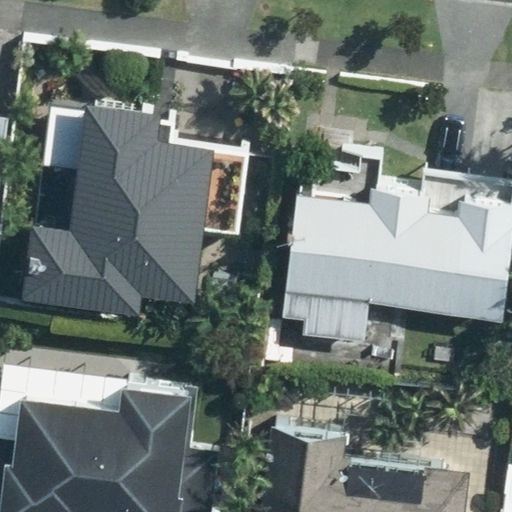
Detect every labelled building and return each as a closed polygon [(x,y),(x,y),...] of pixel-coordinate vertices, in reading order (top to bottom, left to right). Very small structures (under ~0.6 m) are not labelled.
[(97,200),(55,195),(47,269),(165,284),(168,261),(217,267),(234,115),(182,109),(185,81),(112,73),(97,200)] [(452,168),(392,162),(390,179),(314,171),(304,270),(476,288),(486,189),(451,185),(452,168)] [(0,506),(47,511),(48,499),(161,511),(223,511),(233,430),(205,427),(214,361),(147,353),(144,379),(44,367),(37,425),(0,420),(0,506)] [(288,404),(277,511),(482,511),(489,450),(431,445),(433,417),(288,404)] [(511,511),(511,438),(503,511),(511,511)]
